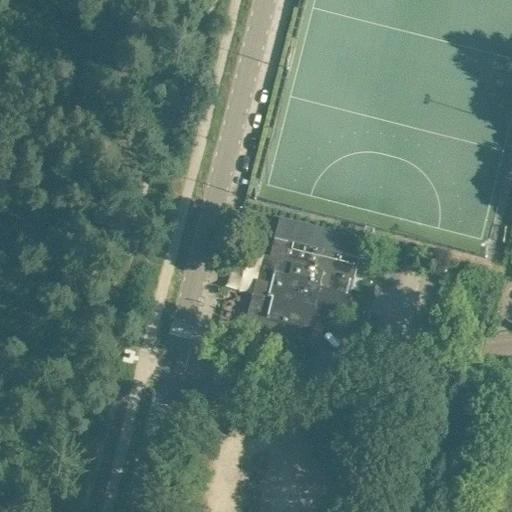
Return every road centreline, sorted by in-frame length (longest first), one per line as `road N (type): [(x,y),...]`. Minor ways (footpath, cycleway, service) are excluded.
road 1 (tertiary): [(170,370),(267,0)]
road 2 (residential): [(170,370),(203,376),(511,344)]
road 3 (tertiary): [(134,511),(170,370)]
